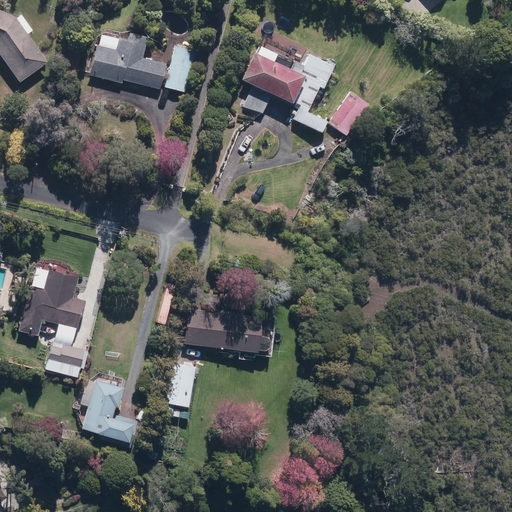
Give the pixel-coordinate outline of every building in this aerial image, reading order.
[(212,8),(202,6),(198,27),(209,29),(212,8)] [(0,11),(0,56),(19,83),(47,64),(27,36),(33,31),(21,14),(15,19),(0,11)] [(292,63),(300,47),(270,30),(264,41),(271,45),(273,41),(281,46),(277,54),(292,63)] [(89,76),(118,82),(117,88),(127,90),(127,94),(135,95),(137,86),(158,90),(164,64),(144,60),(149,38),(128,33),(127,38),(98,33),(89,76)] [(197,49),(175,43),(164,89),(186,94),(197,49)] [(253,52),(240,79),(289,102),(301,75),(253,52)] [(368,102),(351,90),(327,123),(344,135),(368,102)] [(325,120),(297,106),(291,118),(319,132),(325,120)] [(76,276),(34,267),(17,330),(36,336),(41,318),(57,323),(45,366),(78,375),(85,349),(71,346),(84,299),(71,295),(76,276)] [(274,316),(186,309),(183,345),(222,348),(222,351),(237,352),(237,357),(254,358),(254,355),(271,356),(274,316)] [(194,365),(168,361),(159,412),(171,414),(172,404),(187,406),(194,365)] [(91,389),(84,387),(79,404),(86,405),(80,427),(101,432),(99,438),(129,446),(136,419),(113,413),(114,407),(118,408),(124,386),(94,378),(91,389)]
